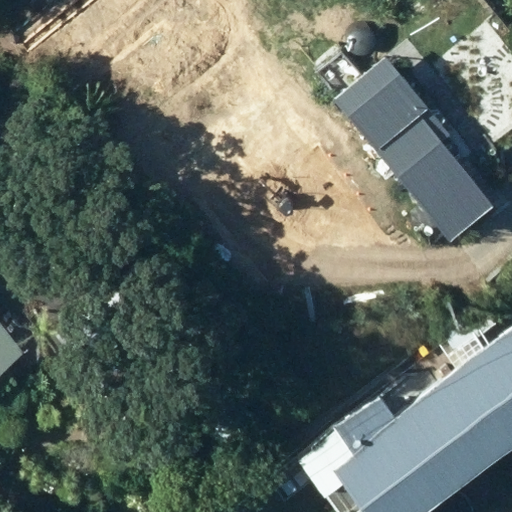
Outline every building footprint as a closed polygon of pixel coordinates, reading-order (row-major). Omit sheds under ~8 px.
[(332,100),(485,284),(511,261),(511,237),(490,211),(495,207),(441,142),(448,136),(383,57),(332,100)] [(245,264),(250,266),(256,268),(262,269),(267,268),(273,267),(278,264),(283,261),(287,257),(291,253),(293,247),(295,242),(296,236),(295,230),(294,225),(291,219),(288,215),(284,211),(279,207),(274,205),(269,203),(263,202),(257,203),(252,204),(246,206),(242,210),(237,214),(234,218),(232,223),(230,229),(229,235),(230,240),(231,246),(233,251),(237,256),(241,260),(245,264)] [(156,268),(116,227),(83,259),(122,300),(156,268)] [(52,335),(71,356),(109,324),(91,303),(52,335)] [(441,330),(457,352),(490,326),(473,305),(441,330)] [(0,374),(25,353),(0,322),(0,374)] [(360,511),(427,511),(511,448),(511,333),(396,419),(378,395),(296,457),(326,497),(341,486),(360,511)] [(173,469),(179,470),(183,470),(184,469),(189,468),(194,466),(198,463),(202,459),(205,455),(207,450),(208,445),(209,440),(208,435),(207,430),(205,425),(202,421),(198,417),(194,414),(189,412),(184,410),(179,410),(174,410),(169,411),(164,414),(160,417),(156,420),(153,425),(151,429),(149,434),(149,440),(149,445),(150,450),(153,455),(156,459),(159,463),(164,466),(168,468),(173,469)]
